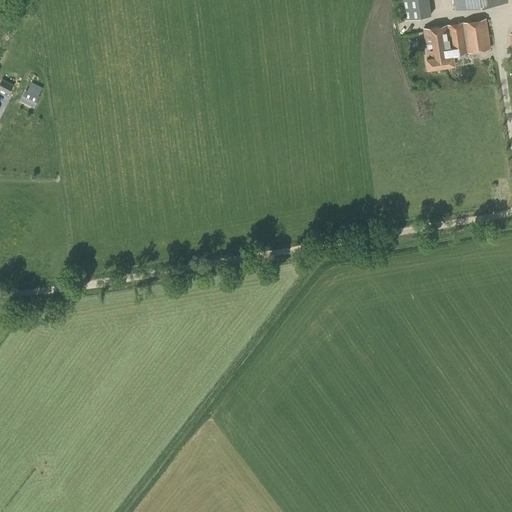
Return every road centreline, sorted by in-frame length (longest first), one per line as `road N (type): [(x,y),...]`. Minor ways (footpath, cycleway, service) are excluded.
road 1 (track): [(511,213),(0,295)]
road 2 (unknown): [(511,141),(489,3)]
